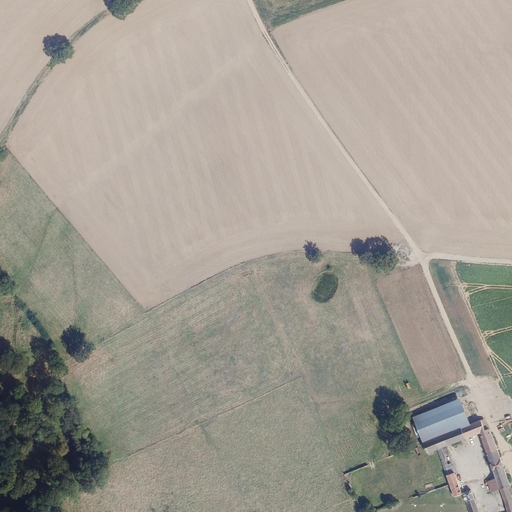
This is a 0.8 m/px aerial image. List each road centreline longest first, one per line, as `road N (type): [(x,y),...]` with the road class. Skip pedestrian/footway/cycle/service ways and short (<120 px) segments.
road 1 (track): [(249,0),(280,61),(421,258)]
road 2 (track): [(421,258),(511,475)]
road 3 (track): [(0,147),(64,45),(125,0)]
